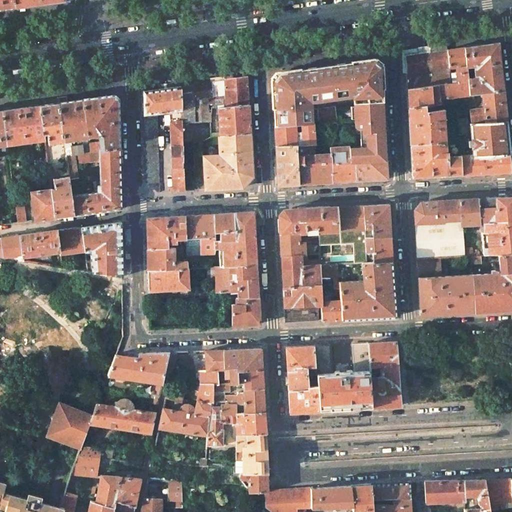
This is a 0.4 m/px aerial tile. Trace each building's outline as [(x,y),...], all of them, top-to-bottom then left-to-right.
[(0,0),(0,9),(0,10),(15,8),(14,0),(0,0)] [(482,45),(464,47),(466,66),(472,65),(473,77),(467,78),(467,81),(469,94),(482,93),(503,90),(498,42),(482,45)] [(450,49),(447,49),(449,68),(456,67),(456,72),(450,73),(451,84),(467,81),(467,78),(466,66),(464,47),(450,49)] [(407,89),(451,84),(450,73),(449,68),(447,49),(418,53),(405,55),(407,89)] [(382,87),(381,70),(375,64),(370,60),(330,66),(331,86),(332,95),(354,91),(356,100),(353,100),(354,122),(384,120),(384,114),(382,87)] [(272,85),(273,105),(273,109),(274,126),(301,125),(310,124),(307,100),(332,95),(331,86),(330,66),(315,68),(281,73),(277,79),(272,85)] [(237,79),(225,80),(226,95),(226,98),(226,107),(248,104),(247,77),(237,79)] [(203,83),(193,84),(194,100),(208,97),(213,97),(226,95),(225,80),(216,81),(203,83)] [(426,106),(443,104),(442,98),(469,94),(467,81),(451,84),(407,89),(408,108),(426,106)] [(187,85),(181,86),(182,102),(194,100),(193,84),(187,85)] [(164,88),(143,91),(144,115),(157,113),(169,112),(182,110),(182,102),(181,86),(164,88)] [(503,90),(482,93),(484,108),(469,109),(471,121),(485,120),(486,123),(506,122),(503,90)] [(89,98),(83,99),(88,136),(99,135),(100,142),(101,150),(119,148),(118,100),(117,98),(117,97),(116,97),(115,96),(112,95),(89,98)] [(194,100),(182,102),(182,110),(183,122),(183,124),(211,122),(211,118),(211,114),(211,108),(208,108),(208,97),(194,100)] [(72,101),(58,103),(64,142),(89,139),(88,136),(83,99),(72,101)] [(44,104),(40,105),(44,134),(47,134),(48,144),(64,142),(58,103),(44,104)] [(226,107),(218,108),(220,136),(250,134),(248,104),(226,107)] [(21,108),(2,110),(7,145),(44,140),(44,134),(40,105),(21,108)] [(426,106),(408,108),(410,145),(446,143),(444,109),(426,112),(426,106)] [(182,110),(169,112),(170,122),(183,122),(182,110)] [(157,113),(144,115),(146,182),(157,192),(159,192),(157,113)] [(468,118),(458,118),(459,135),(471,134),(471,140),(467,140),(468,144),(471,143),(472,156),(509,154),(506,122),(486,123),(470,124),(470,123),(468,123),(468,118)] [(365,161),(370,161),(386,160),(386,150),(385,143),(384,120),(354,122),(355,132),(360,135),(360,149),(349,149),(349,160),(349,162),(354,162),(365,161)] [(183,122),(170,122),(173,191),(185,190),(183,124),(183,122)] [(301,125),(274,126),(275,146),(296,145),(313,145),(315,144),(313,124),(310,124),(301,125)] [(252,177),(250,134),(220,136),(221,156),(204,157),(206,189),(241,187),(252,177)] [(100,142),(89,144),(91,152),(99,151),(101,150),(100,142)] [(446,143),(410,145),(412,178),(461,175),(460,156),(447,157),(446,143)] [(72,147),(64,148),(65,155),(91,152),(89,144),(72,146),(72,147)] [(296,145),(275,146),(277,185),(298,184),(296,145)] [(313,145),(296,145),(298,184),(323,183),(332,182),(330,161),(314,162),(313,145)] [(349,146),(329,147),(330,161),(349,160),(349,149),(349,146)] [(101,150),(99,151),(99,159),(100,191),(71,195),(74,215),(121,209),(119,148),(101,150)] [(91,152),(65,155),(68,177),(69,179),(78,178),(76,164),(98,160),(99,159),(99,151),(91,152)] [(472,156),(460,156),(461,175),(511,172),(509,154),(472,156)] [(332,182),(356,181),(387,179),(386,160),(370,161),(365,161),(354,162),(349,162),(349,160),(330,161),(332,182)] [(54,188),(51,189),(55,218),(74,215),(71,195),(69,179),(68,177),(53,179),(54,188)] [(51,189),(31,192),(35,220),(55,218),(51,189)] [(22,191),(14,192),(18,223),(26,222),(22,191)] [(511,196),(478,199),(480,224),(483,255),(498,254),(511,253),(511,196)] [(478,199),(459,200),(461,221),(461,225),(480,224),(478,199)] [(459,200),(424,202),(414,213),(415,223),(461,221),(459,200)] [(389,204),(363,205),(364,229),(364,237),(390,236),(389,219),(389,204)] [(338,207),(339,230),(354,230),(364,229),(363,205),(338,207)] [(338,207),(289,209),(279,221),(279,226),(280,233),(298,232),(298,233),(318,232),(339,230),(338,207)] [(229,266),(257,264),(254,212),(213,214),(215,249),(218,249),(219,266),(229,266)] [(187,254),(214,253),(215,249),(213,214),(185,215),(187,254)] [(185,215),(146,218),(147,249),(168,248),(168,243),(176,243),(177,247),(183,247),(183,254),(187,254),(185,215)] [(461,221),(415,223),(417,259),(440,257),(464,256),(464,248),(461,225),(461,221)] [(120,222),(82,227),(85,251),(90,251),(93,271),(122,276),(121,222),(120,222)] [(82,227),(58,230),(61,251),(61,255),(85,251),(82,227)] [(354,230),(355,242),(355,263),(361,263),(366,263),(365,252),(364,237),(364,229),(354,230)] [(58,230),(20,235),(23,256),(61,251),(58,230)] [(339,230),(318,232),(318,244),(355,242),(354,230),(339,230)] [(298,232),(280,233),(281,256),(302,255),(305,255),(305,244),(307,244),(307,237),(299,238),(298,233),(298,232)] [(20,235),(1,237),(3,257),(23,260),(23,256),(20,235)] [(390,236),(364,237),(365,252),(372,252),(373,262),(392,261),(390,236)] [(148,271),(187,268),(187,254),(183,254),(183,247),(177,247),(168,248),(147,249),(148,271)] [(472,247),(464,248),(464,256),(469,256),(472,256),(472,247)] [(511,253),(498,254),(500,273),(471,274),(473,312),(511,309),(511,253)] [(302,255),(281,256),(282,278),(282,287),(320,285),(320,278),(319,265),(319,264),(302,265),(302,255)] [(472,256),(469,256),(470,263),(480,263),(480,255),(472,256)] [(418,277),(441,276),(440,257),(417,259),(418,277)] [(366,263),(361,263),(363,280),(339,282),(339,288),(340,300),(341,319),(395,317),(392,261),(373,262),(366,263)] [(257,264),(229,266),(231,291),(231,292),(238,292),(238,297),(258,297),(257,264)] [(338,264),(319,265),(320,278),(333,277),(334,288),(339,288),(339,282),(338,282),(338,277),(338,272),(338,264)] [(219,266),(215,267),(217,292),(231,291),(229,266),(219,266)] [(187,268),(148,271),(149,291),(188,289),(187,268)] [(441,276),(418,277),(419,298),(420,315),(473,312),(471,274),(441,276)] [(320,285),(282,287),(284,306),(321,304),(320,294),(320,285)] [(330,293),(320,294),(321,304),(321,320),(341,319),(340,300),(330,301),(330,293)] [(238,297),(236,297),(236,304),(232,304),(232,325),(260,324),(258,297),(238,297)] [(317,308),(284,309),(284,322),(318,321),(317,308)] [(368,343),(369,367),(381,366),(398,365),(397,357),(396,342),(368,343)] [(368,343),(352,344),(354,371),(369,370),(369,367),(368,343)] [(330,345),(314,346),(315,366),(316,374),(331,373),(330,345)] [(286,353),(287,365),(295,363),(295,367),(298,366),(305,365),(306,367),(315,366),(314,346),(286,347),(286,353)] [(261,348),(223,350),(224,367),(228,367),(230,383),(238,382),(237,370),(262,369),(261,348)] [(223,350),(205,350),(206,370),(217,370),(224,370),(224,367),(223,350)] [(138,357),(116,354),(108,375),(162,383),(169,352),(139,353),(138,357)] [(298,369),(287,371),(288,390),(309,387),(308,375),(316,374),(315,366),(306,367),(298,369)] [(262,369),(237,370),(238,382),(243,382),(243,388),(263,387),(262,369)] [(371,407),(401,405),(398,369),(381,370),(382,376),(370,377),(371,407)] [(206,370),(200,371),(201,383),(213,384),(218,384),(217,370),(206,370)] [(331,373),(316,374),(317,386),(319,410),(371,407),(370,377),(369,370),(354,371),(331,373)] [(213,384),(201,383),(197,400),(209,404),(213,401),(213,384)] [(218,384),(213,384),(213,401),(237,401),(237,396),(224,395),(224,392),(229,392),(229,383),(218,384)] [(288,390),(289,412),(319,410),(317,386),(309,387),(288,390)] [(237,413),(264,411),(263,387),(243,388),(237,389),(237,396),(237,401),(237,413)] [(181,394),(167,389),(165,398),(179,402),(181,394)] [(89,423),(151,433),(156,412),(132,409),(132,405),(130,401),(127,399),(125,399),(122,399),(119,400),(118,401),(116,404),(115,406),(97,403),(92,416),(89,423)] [(209,404),(197,400),(195,410),(209,411),(209,404)] [(237,401),(213,401),(209,404),(209,411),(207,431),(207,444),(222,445),(223,422),(231,422),(231,431),(236,431),(237,413),(237,401)] [(92,416),(59,402),(47,434),(80,446),(89,423),(92,416)] [(179,410),(163,408),(159,427),(207,431),(209,411),(195,410),(194,410),(194,408),(192,406),(190,405),(188,404),(185,404),(183,405),(181,407),(179,410)] [(264,411),(237,413),(236,431),(236,434),(265,432),(264,411)] [(265,432),(236,434),(236,449),(241,449),(241,453),(236,453),(236,460),(242,460),(242,472),(268,472),(266,445),(265,432)] [(113,449),(80,446),(71,472),(96,474),(99,454),(112,456),(113,449)] [(242,472),(236,472),(240,478),(249,478),(249,491),(265,490),(268,490),(268,472),(242,472)] [(110,475),(101,474),(96,502),(114,508),(116,500),(120,476),(110,475)] [(141,478),(120,476),(116,500),(135,506),(141,478)] [(510,478),(484,479),(489,509),(504,506),(504,500),(511,500),(510,478)] [(0,510),(6,511),(61,511),(64,508),(58,506),(59,505),(55,504),(42,500),(43,494),(28,490),(27,496),(4,490),(6,481),(0,479),(0,510)] [(484,479),(463,480),(464,496),(479,496),(477,499),(478,505),(481,508),(464,508),(464,511),(489,511),(489,509),(484,479)] [(463,480),(424,481),(425,502),(464,500),(464,496),(463,480)] [(181,483),(169,482),(168,500),(182,501),(181,483)] [(372,498),(392,497),(410,497),(410,482),(371,484),(372,498)] [(360,485),(350,485),(352,504),(352,508),(353,508),(353,509),(363,508),(363,511),(372,511),(372,504),(372,498),(371,484),(360,485)] [(350,485),(310,488),(311,507),(352,504),(350,485)] [(268,490),(265,490),(266,509),(269,511),(304,511),(305,507),(311,507),(310,488),(268,490)] [(76,494),(64,490),(59,505),(58,506),(64,508),(61,511),(72,511),(76,496),(76,494)] [(162,498),(144,497),(140,511),(161,511),(161,507),(162,498)] [(393,504),(372,504),(372,511),(410,511),(410,497),(392,497),(393,504)] [(90,500),(87,511),(113,511),(114,508),(96,502),(90,500)] [(133,511),(135,506),(116,500),(114,508),(113,511),(133,511)]
